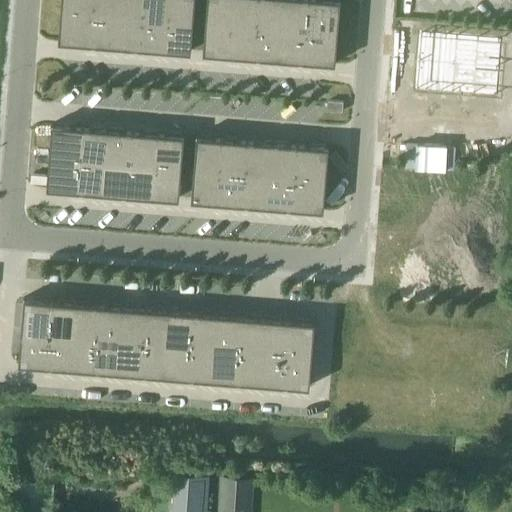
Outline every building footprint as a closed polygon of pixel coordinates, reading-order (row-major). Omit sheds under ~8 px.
[(62,0),(62,8),(88,10),(88,0),(62,0)] [(88,0),(88,10),(115,12),(115,0),(88,0)] [(115,0),(115,12),(141,15),(142,0),(115,0)] [(142,0),(141,15),(167,17),(168,0),(142,0)] [(168,0),(167,17),(194,19),(195,0),(168,0)] [(207,0),(206,20),(233,22),(234,0),(207,0)] [(234,0),(233,22),(259,24),(260,0),(234,0)] [(260,0),(259,24),(286,26),(287,0),(260,0)] [(287,0),(286,26),(312,28),(314,0),(287,0)] [(314,0),(312,28),(338,30),(340,0),(314,0)] [(62,8),(59,40),(86,42),(88,10),(62,8)] [(88,10),(86,42),(112,44),(115,12),(88,10)] [(115,12),(112,44),(138,46),(141,15),(115,12)] [(141,15),(138,46),(165,49),(167,17),(141,15)] [(167,17),(165,49),(191,51),(194,19),(167,17)] [(206,20),(204,52),(230,54),(233,22),(206,20)] [(233,22),(230,54),(256,56),(259,24),(233,22)] [(259,24),(256,56),(283,58),(286,26),(259,24)] [(286,26),(283,58),(309,60),(312,28),(286,26)] [(312,28),(309,60),(336,62),(338,30),(312,28)] [(421,31),(416,89),(504,96),(509,38),(421,31)] [(343,101),(329,100),(328,109),(343,110),(343,101)] [(52,123),(50,155),(76,157),(79,125),(52,123)] [(79,125),(76,157),(103,159),(105,127),(79,125)] [(105,127),(103,159),(129,161),(132,130),(105,127)] [(132,130),(129,161),(156,164),(158,132),(132,130)] [(158,132),(156,164),(182,166),(185,134),(158,132)] [(197,135),(194,167),(221,169),(223,137),(197,135)] [(223,137),(221,169),(247,171),(250,139),(223,137)] [(250,139),(247,171),(274,173),(276,141),(250,139)] [(276,141),(274,173),(300,175),(303,143),(276,141)] [(303,143),(300,175),(327,177),(329,145),(303,143)] [(50,155),(47,187),(74,189),(76,157),(50,155)] [(76,157),(74,189),(100,191),(103,159),(76,157)] [(103,159),(100,191),(127,193),(129,161),(103,159)] [(129,161),(127,193),(153,195),(156,164),(129,161)] [(156,164),(153,195),(180,197),(182,166),(156,164)] [(194,167),(192,198),(218,201),(221,169),(194,167)] [(221,169),(218,201),(245,203),(247,171),(221,169)] [(247,171),(245,203),(271,205),(274,173),(247,171)] [(274,173),(271,205),(298,207),(300,175),(274,173)] [(300,175),(298,207),(324,209),(327,177),(300,175)] [(25,296),(20,362),(310,385),(316,319),(25,296)] [(176,473),(172,511),(202,511),(206,475),(176,473)] [(248,511),(250,478),(224,477),(222,511),(248,511)] [(18,500),(17,511),(53,511),(54,501),(18,500)]
